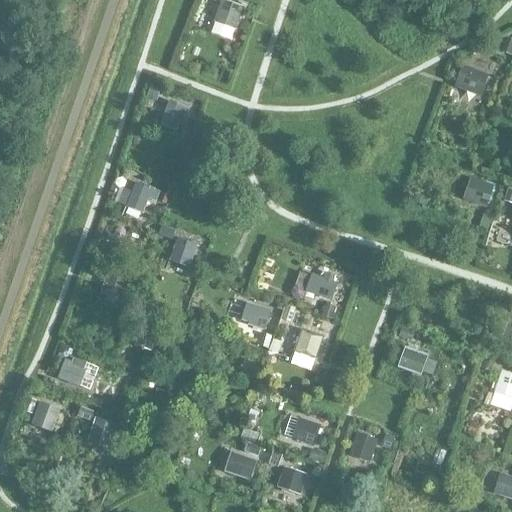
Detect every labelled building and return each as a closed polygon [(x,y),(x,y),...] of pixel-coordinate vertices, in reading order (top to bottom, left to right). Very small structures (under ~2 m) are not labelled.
[(236,31),(244,8),(222,0),(214,24),(236,31)] [(511,40),(507,39),(503,52),(511,55),(511,40)] [(482,97),(490,77),(462,67),(456,87),(482,97)] [(152,84),(148,97),(158,100),(162,87),(152,84)] [(177,133),(181,125),(184,126),(191,109),(169,101),(160,126),(177,133)] [(488,209),(495,187),(471,179),(463,200),(488,209)] [(161,193),(136,183),(126,208),(143,215),(149,200),(157,203),(161,193)] [(166,186),(160,202),(167,204),(173,189),(166,186)] [(484,215),(480,226),(487,229),(491,217),(484,215)] [(164,227),(161,234),(173,239),(176,231),(164,227)] [(191,270),(199,246),(177,238),(169,262),(191,270)] [(94,260),(90,273),(99,276),(103,263),(94,260)] [(124,303),(132,279),(108,271),(100,295),(124,303)] [(332,303),(339,284),(334,282),(336,277),(327,274),(325,279),(313,275),(306,293),(332,303)] [(265,332),(272,311),(247,304),(242,321),(249,323),(248,326),(265,332)] [(327,305),(323,316),(332,319),(336,309),(327,305)] [(288,306),(283,319),(292,322),(296,309),(288,306)] [(511,316),(502,341),(511,345),(511,316)] [(159,329),(143,323),(136,346),(152,351),(159,329)] [(402,328),(399,337),(411,341),(414,333),(402,328)] [(325,336),(303,329),(295,352),(318,360),(325,336)] [(262,334),(259,346),(268,348),(272,337),(262,334)] [(62,345),(57,356),(63,359),(71,355),(74,350),(62,345)] [(429,356),(406,348),(398,369),(421,377),(429,356)] [(487,356),(482,368),(491,371),(495,359),(487,356)] [(65,363),(59,378),(80,387),(86,371),(84,371),(87,364),(74,359),(72,366),(65,363)] [(511,401),(511,374),(501,371),(493,395),(511,401)] [(180,396),(158,389),(150,413),(172,420),(180,396)] [(28,399),(23,411),(32,415),(37,402),(28,399)] [(53,433),(61,410),(41,402),(32,426),(53,433)] [(81,409),(78,417),(91,422),(94,413),(81,409)] [(324,424),(301,416),(294,440),(317,447),(324,424)] [(111,450),(119,426),(95,419),(88,443),(111,450)] [(244,430),(241,439),(255,444),(258,435),(244,430)] [(371,464),(379,441),(358,434),(350,456),(371,464)] [(388,437),(384,449),(391,451),(396,440),(388,437)] [(247,444),(244,454),(258,458),(261,449),(247,444)] [(259,460),(232,451),(225,473),(252,482),(259,460)] [(312,451),(309,461),(323,465),(326,456),(312,451)] [(273,452),(268,466),(278,469),(282,455),(273,452)] [(302,498),(309,476),(288,469),(281,491),(302,498)] [(511,478),(504,475),(497,492),(511,497),(511,478)]
